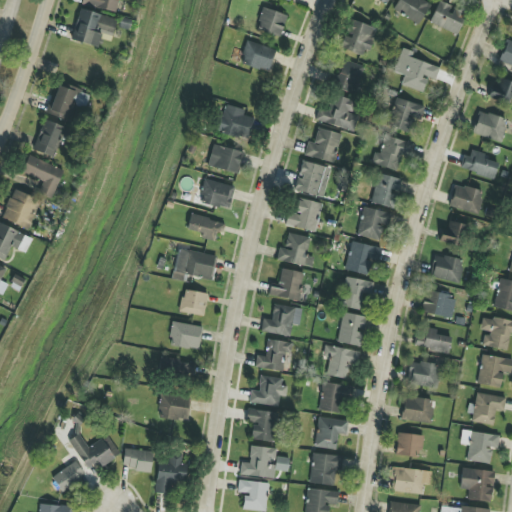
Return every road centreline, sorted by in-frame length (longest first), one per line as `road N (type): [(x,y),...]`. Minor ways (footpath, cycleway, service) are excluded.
road 1 (residential): [(364,511),(411,258),(450,122),(497,0)]
road 2 (residential): [(205,511),(248,258),(326,0)]
road 3 (secondary): [(0,135),(46,0)]
